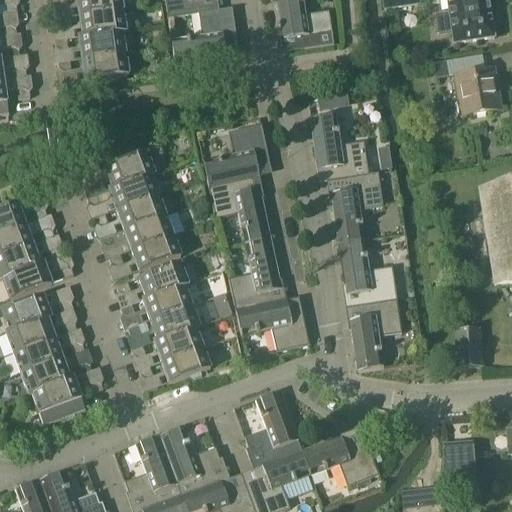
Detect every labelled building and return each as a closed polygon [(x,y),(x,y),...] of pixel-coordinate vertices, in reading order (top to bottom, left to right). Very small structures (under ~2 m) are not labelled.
[(59,0),(50,1),(51,7),(56,10),(64,9),(62,0),(59,0)] [(122,13),(119,0),(75,0),(78,20),(122,13)] [(211,0),(162,0),(166,23),(195,18),(193,5),(209,3),(211,0)] [(332,48),(327,15),(304,18),(301,0),(274,0),(281,39),(285,41),(301,39),(303,52),(332,48)] [(415,0),(380,0),(382,12),(417,7),(415,0)] [(444,0),(447,16),(434,18),(436,36),(449,34),(451,47),(492,41),(486,0),(444,0)] [(16,16),(15,10),(10,7),(2,8),(4,18),(16,16)] [(235,40),(230,12),(196,17),(200,39),(169,44),(173,69),(221,62),(224,58),(221,42),(235,40)] [(121,37),(125,36),(122,13),(78,20),(81,40),(81,41),(121,35),(121,37)] [(54,23),(55,29),(59,32),(67,31),(65,21),(54,23)] [(15,38),(14,32),(9,29),(2,30),(3,40),(15,38)] [(124,57),(121,37),(121,35),(81,41),(81,40),(77,41),(80,63),(124,57)] [(53,45),(54,50),(58,54),(66,53),(65,43),(53,45)] [(18,59),(17,54),(12,50),(5,52),(6,61),(18,59)] [(127,78),(124,57),(80,63),(84,85),(127,78)] [(445,64),(433,66),(436,81),(447,80),(445,64)] [(56,66),(57,72),(62,75),(69,74),(68,65),(56,66)] [(25,80),(24,75),(20,71),(12,72),(13,82),(25,80)] [(500,113),(493,72),(451,79),(459,120),(500,113)] [(28,102),(27,96),(23,93),(15,94),(17,103),(28,102)] [(366,177),(362,144),(339,148),(335,117),(308,121),(315,169),(320,172),(335,170),(337,183),(347,181),(366,178),(366,177)] [(234,185),(253,180),(256,176),(253,160),(265,157),(259,129),(226,137),(231,159),(201,165),(206,190),(234,184),(234,185)] [(139,159),(136,149),(106,160),(110,170),(103,172),(111,191),(111,192),(148,178),(149,180),(153,178),(145,157),(139,159)] [(388,155),(378,156),(380,174),(391,172),(388,155)] [(363,244),(358,213),(381,209),(376,175),(366,177),(366,178),(347,181),(349,193),(333,196),(329,200),(336,248),(363,244)] [(88,188),(96,185),(92,176),(81,180),(83,186),(88,188)] [(156,199),(149,180),(148,178),(111,192),(111,191),(107,193),(115,214),(156,199)] [(237,196),(234,185),(234,184),(206,190),(213,223),(236,218),(243,247),(267,242),(257,195),(252,193),(237,196)] [(511,346),(511,184),(478,190),(493,288),(511,286),(511,322),(510,322),(511,346)] [(92,210),(100,207),(96,198),(85,202),(87,207),(92,210)] [(163,219),(156,199),(115,214),(122,234),(163,219)] [(0,237),(24,228),(16,207),(0,213),(0,237)] [(39,212),(31,215),(35,224),(46,220),(44,215),(39,212)] [(171,239),(183,235),(175,214),(122,234),(130,255),(171,239)] [(100,230),(107,227),(104,218),(93,222),(95,228),(100,230)] [(0,259),(31,248),(24,228),(0,237),(0,259)] [(46,232),(39,235),(42,244),(53,240),(51,235),(46,232)] [(107,250),(115,247),(111,238),(100,243),(102,248),(107,250)] [(178,260),(171,239),(130,255),(137,275),(178,260)] [(262,309),(261,308),(259,297),(275,293),(278,289),(267,242),(243,247),(249,278),(227,282),(234,315),(262,309)] [(395,304),(390,270),(367,273),(363,244),(336,248),(343,295),(347,298),(364,295),(365,308),(395,304)] [(38,267),(31,248),(0,259),(0,284),(2,283),(1,283),(39,269),(38,267)] [(54,253),(46,256),(50,265),(61,261),(59,255),(54,253)] [(115,270),(122,268),(119,259),(108,263),(109,268),(115,270)] [(50,288),(42,266),(38,267),(39,269),(1,283),(2,283),(9,303),(50,288)] [(182,290),(186,289),(178,267),(137,282),(144,301),(144,302),(182,288),(182,290)] [(65,272),(58,274),(61,284),(72,279),(70,274),(65,272)] [(122,298),(129,296),(126,287),(115,291),(117,296),(122,298)] [(189,309),(182,290),(182,288),(144,302),(144,301),(140,303),(148,324),(189,309)] [(46,323),(49,321),(41,300),(0,315),(7,335),(8,335),(45,322),(46,323)] [(307,349),(301,320),(288,323),(285,306),(281,304),(261,308),(262,309),(234,315),(240,340),(270,333),(275,356),(307,349)] [(399,336),(395,304),(365,308),(367,320),(350,322),(348,326),(355,374),(381,370),(376,339),(399,336)] [(64,305),(57,307),(60,317),(71,312),(69,307),(64,305)] [(126,320),(133,317),(130,308),(119,312),(121,318),(126,320)] [(194,332),(198,331),(189,309),(148,324),(156,343),(156,344),(193,330),(194,332)] [(53,342),(46,323),(45,322),(8,335),(7,335),(3,336),(11,357),(53,342)] [(68,326),(61,329),(64,338),(75,334),(73,329),(68,326)] [(133,341),(141,338),(137,329),(126,333),(128,338),(133,341)] [(194,332),(193,330),(156,344),(156,343),(151,345),(159,366),(201,351),(194,332)] [(481,370),(479,332),(454,334),(457,372),(481,370)] [(60,363),(53,342),(11,357),(18,378),(60,363)] [(76,347),(68,349),(72,358),(83,354),(81,349),(76,347)] [(137,362),(144,359),(141,350),(130,354),(132,360),(137,362)] [(209,372),(201,351),(159,366),(167,387),(209,372)] [(67,382),(60,363),(18,378),(26,399),(31,398),(30,396),(68,383),(67,382)] [(84,367),(76,369),(80,379),(91,374),(89,369),(84,367)] [(144,382),(152,380),(148,370),(137,375),(139,380),(144,382)] [(84,414),(71,380),(67,382),(68,383),(30,396),(31,398),(42,429),(84,414)] [(94,386),(87,388),(90,398),(101,393),(99,388),(94,386)] [(300,455),(278,394),(254,403),(264,432),(243,440),(249,457),(255,459),(269,453),(273,464),(273,465),(300,455)] [(206,489),(202,477),(218,472),(220,468),(213,451),(191,459),(181,430),(157,439),(180,500),(207,490),(206,489)] [(180,500),(157,439),(133,448),(144,477),(123,485),(129,502),(133,504),(149,498),(153,509),(153,510),(180,500)] [(309,478),(337,467),(346,490),(377,478),(367,451),(355,455),(350,441),(344,439),(300,455),(309,478)] [(441,448),(441,488),(471,482),(469,446),(441,448)] [(309,478),(300,455),(273,465),(273,464),(255,471),(253,476),(259,492),(246,496),(252,511),(285,511),(288,511),(279,489),(309,478)] [(99,511),(93,496),(72,504),(61,474),(37,483),(47,511),(99,511)] [(47,511),(37,483),(13,492),(20,511),(47,511)] [(252,511),(246,496),(235,500),(229,485),(225,483),(206,489),(207,490),(180,500),(184,511),(217,511),(252,511)] [(184,511),(180,500),(153,510),(153,509),(144,511),(184,511)]
